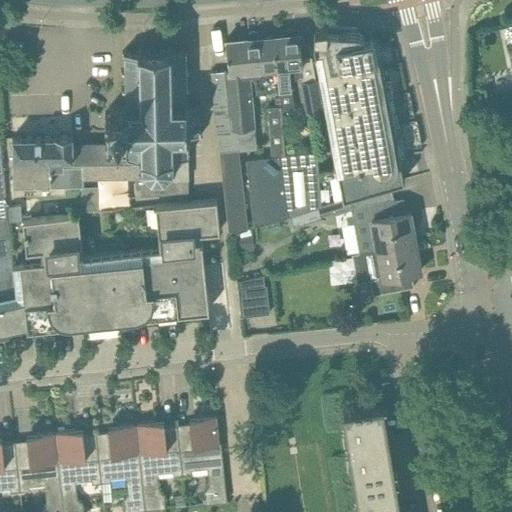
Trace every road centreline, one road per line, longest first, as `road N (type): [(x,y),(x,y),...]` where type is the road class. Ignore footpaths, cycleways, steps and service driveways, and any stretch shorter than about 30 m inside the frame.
road 1 (residential): [(0,376),(399,336)]
road 2 (unclassified): [(428,511),(399,336)]
road 3 (tertiary): [(511,500),(479,326)]
road 4 (tertiary): [(469,273),(440,109)]
